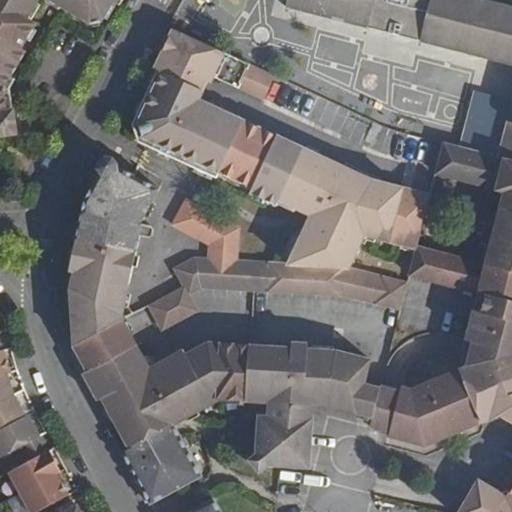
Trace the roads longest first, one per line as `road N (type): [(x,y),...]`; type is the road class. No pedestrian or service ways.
road 1 (residential): [(154,0),(44,220)]
road 2 (residential): [(39,295),(44,349),(131,511)]
